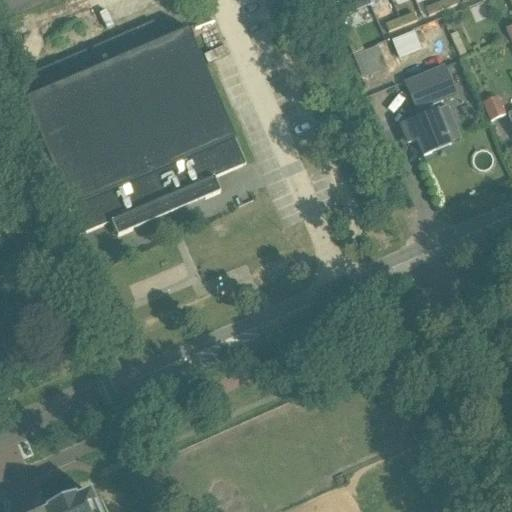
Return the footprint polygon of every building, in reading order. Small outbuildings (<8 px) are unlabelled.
[(367,0),(342,0),(349,16),(371,7),(369,2),(368,3),(367,0)] [(453,0),(450,0),(439,5),(443,13),(457,7),(453,0)] [(439,5),(425,10),(429,18),(443,13),(439,5)] [(414,15),(399,21),(403,29),(417,23),(414,15)] [(399,21),(385,27),(389,35),(403,29),(399,21)] [(39,91),(21,98),(62,195),(61,196),(80,238),(106,226),(111,224),(118,239),(133,232),(131,230),(204,199),(205,201),(220,195),(214,180),(246,167),(228,124),(227,125),(185,28),(160,39),(153,23),(32,75),(39,91)] [(354,30),(343,35),(352,57),(363,52),(354,30)] [(410,123),(399,127),(404,139),(407,146),(408,148),(417,144),(423,160),(453,149),(451,145),(438,112),(430,115),(427,110),(456,98),(444,69),(404,85),(415,113),(418,120),(410,123)] [(483,105),(482,106),(489,124),(503,118),(505,117),(498,100),(496,100),(492,102),(483,105)] [(96,328),(104,324),(99,313),(91,317),(96,328)] [(97,511),(90,495),(76,501),(75,499),(45,511),(97,511)]
